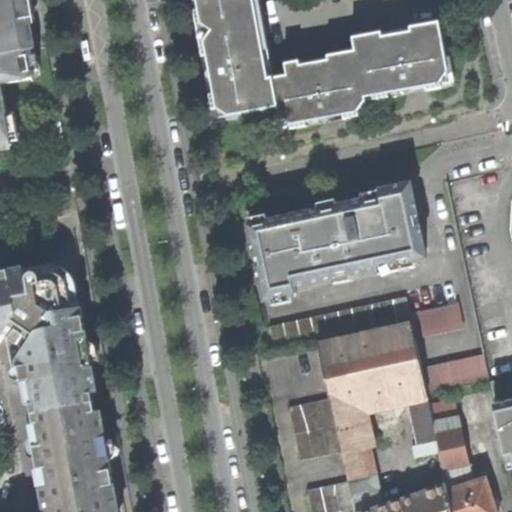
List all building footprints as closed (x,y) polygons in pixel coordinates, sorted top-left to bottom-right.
[(0,0),(0,84),(33,79),(28,51),(32,50),(25,14),(23,5),(22,0),(0,0)] [(229,117),(279,108),(274,82),(267,83),(261,51),(269,49),(259,0),(199,0),(200,5),(201,10),(199,11),(207,56),(210,56),(212,67),(207,73),(207,77),(215,83),(216,88),(217,94),(214,94),(217,110),(220,109),(229,114),(229,117)] [(40,11),(25,14),(32,50),(47,47),(40,11)] [(331,59),(331,61),(286,71),(288,78),(274,82),(279,108),(281,118),(282,118),(292,126),(306,123),(305,121),(317,119),(323,124),(327,123),(331,116),(339,115),(342,114),(345,116),(358,113),(358,111),(366,103),(365,99),(388,94),(388,92),(400,90),(406,96),(411,94),(412,90),(420,88),(425,87),(427,88),(441,85),(440,84),(447,74),(449,74),(437,23),(409,30),(410,32),(381,39),(381,36),(352,43),(355,53),(331,59)] [(0,84),(0,147),(11,145),(0,84)] [(295,288),(425,259),(408,185),(379,191),(381,197),(357,202),(247,226),(264,302),(296,295),(295,288)] [(73,310),(70,291),(63,291),(62,286),(54,280),(49,281),(48,274),(27,278),(26,275),(20,271),(0,274),(0,337),(6,336),(26,350),(32,380),(38,414),(91,404),(84,370),(93,369),(82,313),(78,310),(73,310)] [(63,291),(70,291),(69,287),(66,282),(63,279),(60,277),(59,276),(55,275),(48,274),(49,281),(54,280),(62,286),(63,291)] [(410,315),(406,297),(270,327),(276,353),(412,323),(410,315)] [(415,339),(463,329),(458,304),(410,315),(412,323),(412,324),(415,339)] [(356,403),(411,392),(425,388),(421,368),(415,339),(412,324),(318,345),(330,399),(332,409),(356,403)] [(32,380),(26,350),(19,360),(23,382),(32,380)] [(426,393),(488,380),(483,355),(421,368),(425,388),(426,393)] [(511,376),(489,381),(490,390),(496,416),(500,437),(511,433),(511,376)] [(414,403),(428,400),(426,393),(425,388),(411,392),(414,403)] [(332,409),(330,399),(289,408),(301,462),(342,453),(332,409)] [(418,444),(434,441),(437,440),(433,423),(428,400),(414,403),(409,404),(418,444)] [(343,455),(367,450),(365,443),(356,403),(332,409),(342,453),(343,455)] [(118,511),(110,463),(102,465),(96,436),(91,404),(38,414),(44,446),(35,447),(39,468),(47,467),(51,487),(43,489),(46,511),(118,511)] [(472,484),(459,418),(433,423),(437,440),(446,484),(459,480),(462,488),(472,484)] [(511,433),(500,437),(508,470),(511,469),(511,433)] [(105,434),(96,436),(102,465),(110,463),(105,434)] [(376,441),(365,443),(367,450),(377,448),(376,441)] [(437,454),(434,441),(418,444),(411,446),(414,459),(437,454)] [(343,455),(349,481),(373,475),(367,450),(343,455)] [(39,468),(43,489),(51,487),(47,467),(39,468)] [(371,511),(381,508),(373,475),(349,481),(349,482),(355,511),(371,511)] [(462,488),(448,493),(452,511),(496,511),(495,505),(501,503),(496,490),(490,492),(485,479),(472,484),(462,488)] [(448,493),(462,488),(459,480),(446,484),(447,486),(448,493)] [(312,511),(355,511),(349,482),(308,491),(312,511)] [(447,486),(381,508),(371,511),(452,511),(448,493),(447,486)]
